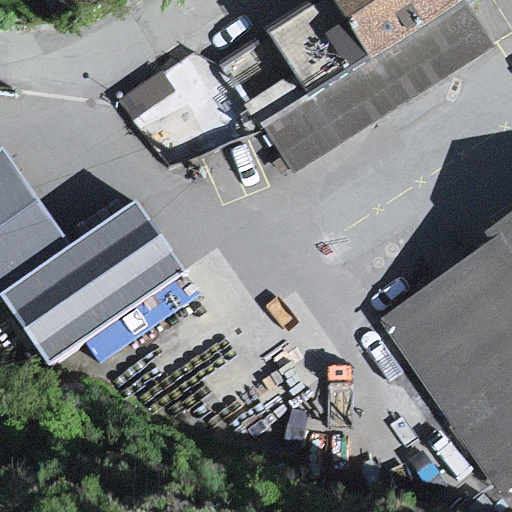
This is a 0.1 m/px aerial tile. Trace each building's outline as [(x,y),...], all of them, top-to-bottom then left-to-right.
[(77,0),(48,0),(57,14),(77,0)] [(361,0),(395,54),(472,0),(361,0)] [(282,20),(251,38),(274,79),(250,93),(263,116),(319,84),(282,20)] [(193,46),(121,86),(155,148),(227,108),(193,46)] [(20,141),(0,153),(0,305),(6,303),(0,294),(0,293),(78,242),(20,141)] [(0,293),(0,294),(6,303),(49,373),(207,268),(153,202),(78,242),(0,293)] [(492,246),(380,314),(489,485),(511,473),(511,219),(485,237),(492,246)]
